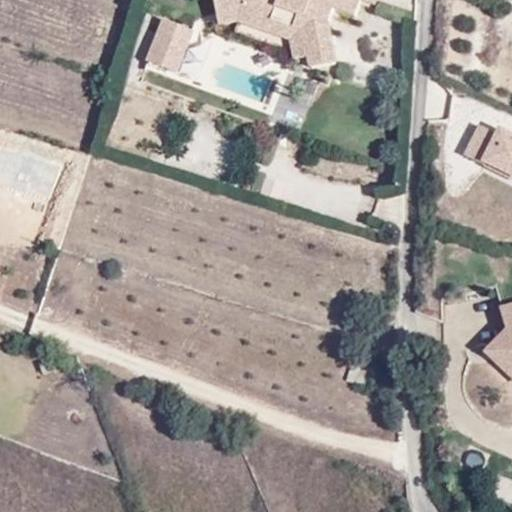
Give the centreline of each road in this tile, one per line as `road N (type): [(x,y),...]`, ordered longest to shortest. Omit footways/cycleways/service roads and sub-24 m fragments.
road 1 (unclassified): [(436,511),(425,494),(411,287),(434,0)]
road 2 (unknown): [(421,443),(350,445),(312,436),(0,297)]
road 3 (unknown): [(411,287),(454,298),(464,309),(473,346),(470,392),(482,414),(511,435)]
